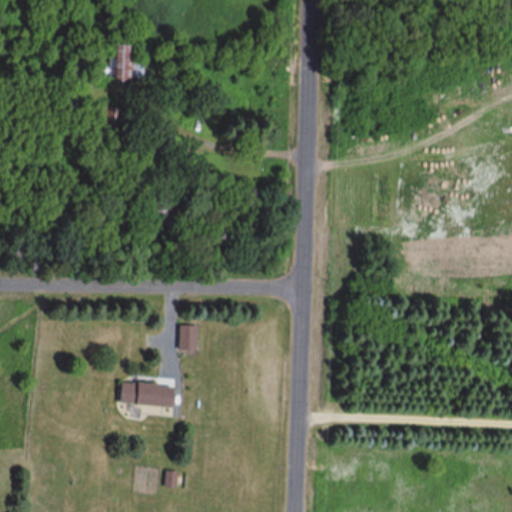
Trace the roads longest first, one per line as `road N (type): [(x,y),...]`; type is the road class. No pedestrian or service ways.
road 1 (residential): [(298,511),(314,0)]
road 2 (residential): [(0,285),(306,285)]
